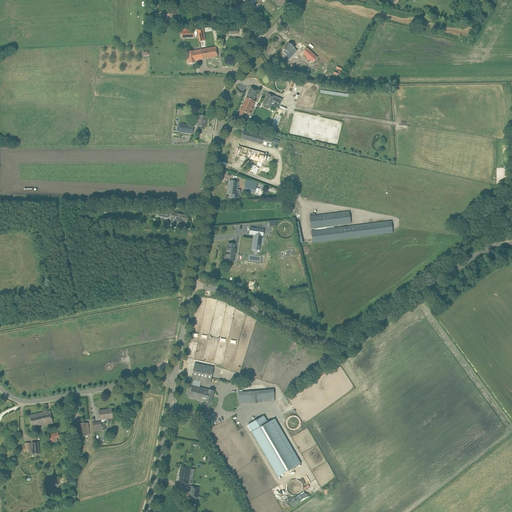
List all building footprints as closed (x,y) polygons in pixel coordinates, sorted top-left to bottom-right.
[(178,18),(177,8),(169,8),(169,18),(153,18),(153,24),(174,24),(174,18),(178,18)] [(196,29),(198,37),(204,35),(202,26),(196,27),(196,28),(196,29)] [(288,43),(283,49),(285,50),(283,52),(286,55),(285,57),(288,60),(294,54),(291,51),(294,48),(288,43)] [(216,47),(187,52),(188,63),(194,62),(194,61),(199,60),(217,56),(216,47)] [(306,48),(302,53),(312,63),(317,58),(306,48)] [(250,87),(249,89),(242,106),(240,111),(238,115),(244,118),(246,113),(250,115),(254,106),(253,105),(255,101),(254,101),(258,91),(250,87)] [(278,109),(282,100),(268,93),(262,106),(270,109),(271,106),(278,109)] [(206,118),(206,117),(199,116),(197,126),(205,127),(206,121),(205,121),(205,118),(206,118)] [(192,134),(193,126),(179,124),(178,132),(192,134)] [(243,131),(241,139),(261,144),(262,140),(263,136),(243,131)] [(263,136),(262,140),(271,143),(273,137),(264,135),(263,136)] [(237,154),(263,162),(266,152),(244,146),(245,142),(241,141),(240,145),(239,145),(237,154)] [(278,166),(298,171),(299,166),(279,161),(278,166)] [(229,181),(228,194),(230,194),(230,198),(239,199),(240,190),(237,190),(238,182),(229,181)] [(245,184),(243,190),(254,193),(256,187),(256,185),(253,185),(252,186),(245,184)] [(288,206),(288,200),(281,200),(281,206),(280,206),(280,209),(284,209),(284,206),(288,206)] [(310,216),(311,228),(351,223),(349,211),(310,216)] [(184,215),(171,213),(170,218),(173,219),(172,224),(182,226),(183,219),(187,220),(188,215),(184,215)] [(391,221),(311,231),(313,243),(393,233),(391,221)] [(251,227),(250,234),(255,235),(253,246),(260,247),(262,236),(263,229),(251,227)] [(225,254),(224,259),(230,260),(231,256),(234,257),(234,254),(235,254),(236,249),(235,249),(235,246),(235,245),(228,244),(227,248),(226,254),(225,254)] [(191,385),(188,397),(206,402),(205,406),(209,407),(210,403),(214,391),(199,387),(201,381),(210,383),(213,367),(194,363),(191,379),(194,380),(192,385),(191,385)] [(274,401),(273,390),(238,393),(239,404),(254,403),(274,401)] [(99,412),(99,411),(99,416),(100,420),(107,419),(107,423),(112,422),(111,418),(112,418),(111,409),(107,410),(107,411),(99,412)] [(53,424),(50,411),(29,416),(31,427),(47,424),(47,425),(53,424)] [(308,435),(306,432),(288,443),(274,419),(268,423),(265,419),(262,421),(260,418),(248,425),(278,477),(301,464),(294,452),(299,449),(320,485),(333,478),(315,448),(322,444),(315,431),(308,435)] [(102,431),(101,427),(100,422),(92,423),(93,432),(102,431)] [(88,423),(80,423),(81,436),(89,436),(88,423)] [(56,438),(58,438),(57,433),(49,435),(51,442),(57,441),(56,438)] [(32,455),(39,454),(38,442),(31,443),(32,455)] [(181,474),(179,482),(189,484),(190,480),(192,480),(194,469),(181,467),(180,474),(181,474)] [(191,486),(189,497),(197,499),(199,487),(191,486)]
